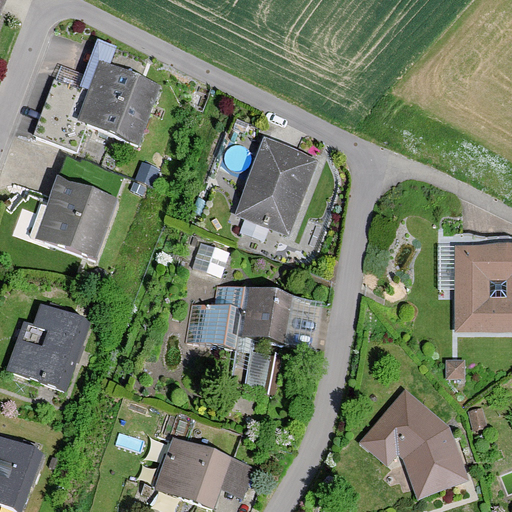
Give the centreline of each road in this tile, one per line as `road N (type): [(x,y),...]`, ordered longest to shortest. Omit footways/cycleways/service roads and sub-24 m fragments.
road 1 (residential): [(364,151),(346,320),(322,426),(276,511)]
road 2 (residential): [(60,0),(364,151)]
road 3 (residential): [(364,151),(511,216)]
road 4 (residential): [(0,137),(48,0)]
